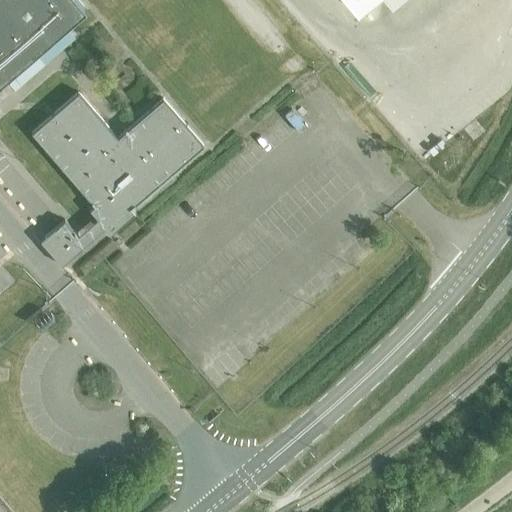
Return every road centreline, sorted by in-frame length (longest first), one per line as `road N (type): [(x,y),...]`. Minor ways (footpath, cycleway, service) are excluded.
road 1 (tertiary): [(209,511),(372,377),(511,216)]
road 2 (unknown): [(492,0),(435,44),(408,51),(360,44),(315,0)]
